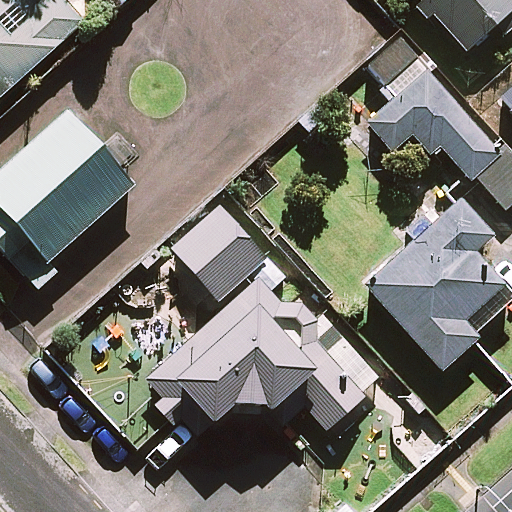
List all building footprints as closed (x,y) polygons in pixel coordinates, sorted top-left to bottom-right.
[(0,0),(0,104),(85,25),(70,9),(80,0),(0,0)] [(511,0),(413,0),(418,5),(412,11),(428,28),(433,24),(465,58),(511,14),(511,0)] [(511,209),(511,165),(399,42),(365,73),(394,104),(364,131),(391,161),(414,140),(433,160),(440,153),(469,186),(475,181),(506,215),(511,209)] [(138,190),(69,116),(0,179),(0,258),(37,299),(63,275),(55,267),(138,190)] [(494,244),(457,205),(414,247),(365,293),(443,376),(478,344),(473,338),(480,332),(471,322),(506,289),(479,259),(494,244)] [(154,411),(173,431),(180,423),(200,443),(235,409),(278,413),(298,394),(312,381),(321,390),(300,410),(325,436),(332,429),(383,380),(366,363),(314,310),(218,211),(171,256),(221,308),(142,384),(161,404),(154,411)]
